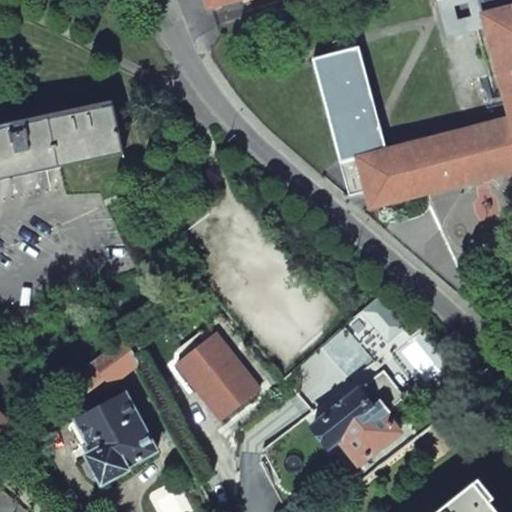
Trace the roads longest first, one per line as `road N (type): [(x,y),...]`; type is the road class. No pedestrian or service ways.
road 1 (residential): [(161,0),(224,111),(447,311),(511,382)]
road 2 (residential): [(258,511),(254,441),(298,408)]
